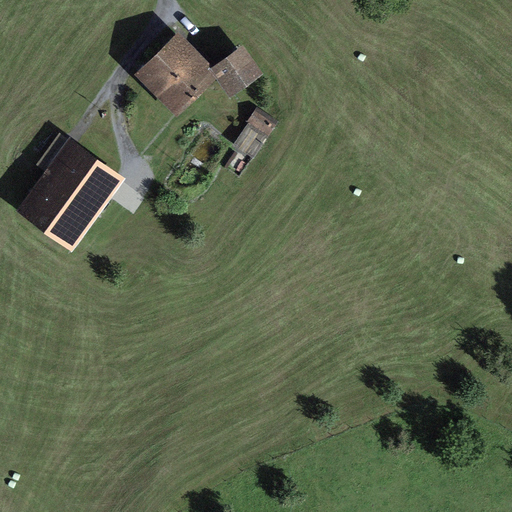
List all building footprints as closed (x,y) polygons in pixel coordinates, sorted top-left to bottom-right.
[(213,67),(178,33),(135,75),(178,118),(218,80),(210,69),(213,67)] [(263,75),(243,46),(213,67),(210,69),(218,80),(230,98),(263,75)] [(257,108),(247,123),(269,137),(279,122),(257,108)] [(69,141),(60,134),(36,166),(45,172),(69,141)] [(125,179),(70,139),(69,141),(45,172),(16,212),(71,252),(125,179)]
